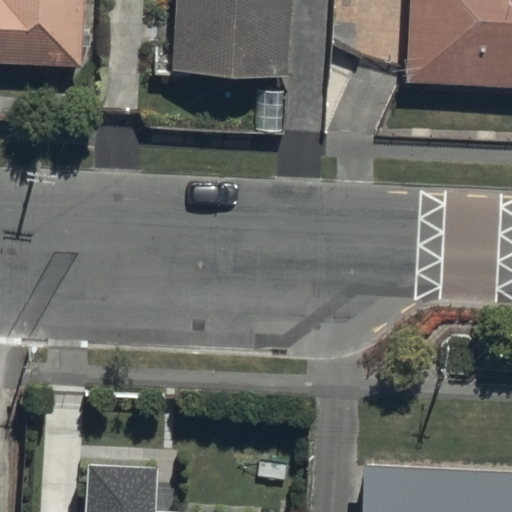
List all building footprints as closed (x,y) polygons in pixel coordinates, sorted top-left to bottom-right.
[(92,0),(0,0),(0,64),(90,69),(92,0)] [(187,0),(183,78),(293,83),(297,0),(187,0)] [(511,0),(410,0),(404,82),(511,87),(511,0)] [(158,468),(88,464),(85,511),(193,511),(156,510),(158,468)] [(511,511),(511,471),(361,465),(357,511),(511,511)]
